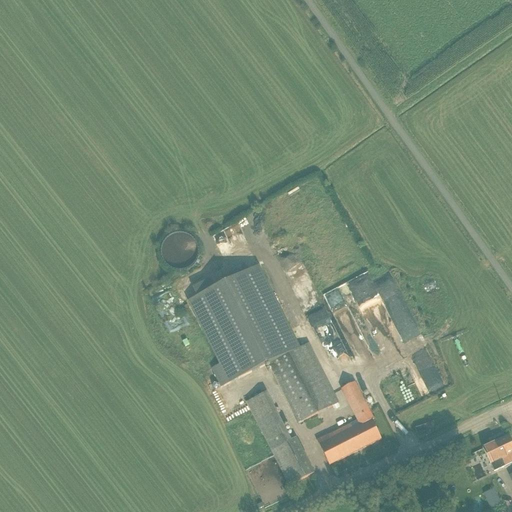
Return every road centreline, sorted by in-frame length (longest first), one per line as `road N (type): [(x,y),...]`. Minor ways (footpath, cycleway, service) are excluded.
road 1 (unclassified): [(511,287),(307,0)]
road 2 (unclassified): [(290,511),(510,406)]
